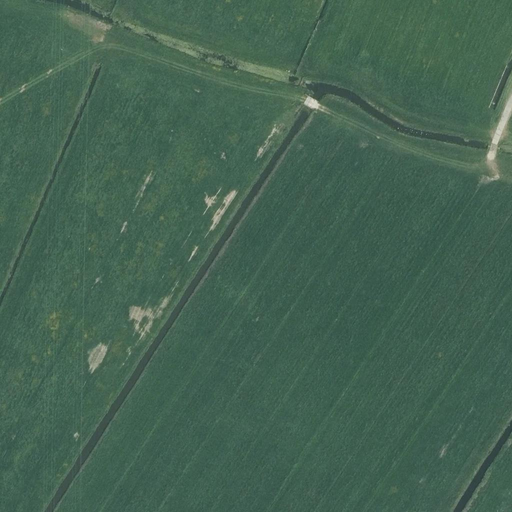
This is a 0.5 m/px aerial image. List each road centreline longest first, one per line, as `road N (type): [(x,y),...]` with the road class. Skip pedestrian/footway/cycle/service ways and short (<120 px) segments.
road 1 (track): [(0,98),(94,42),(318,108)]
road 2 (track): [(511,172),(414,147),(318,108)]
